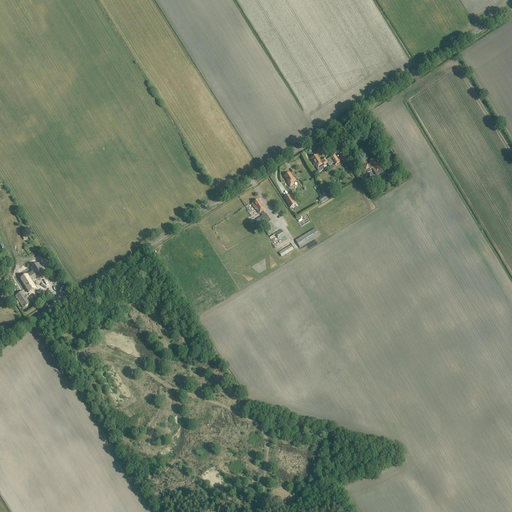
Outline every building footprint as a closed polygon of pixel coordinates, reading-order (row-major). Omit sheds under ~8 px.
[(340,157),(344,163),(345,162),(346,163),(348,162),(347,160),(348,160),(345,154),(340,157)] [(386,157),(390,164),(394,161),(390,154),(386,157)] [(329,166),(334,163),(335,166),(340,163),(335,155),(326,161),(324,158),(320,161),(317,156),(311,160),(318,170),(328,163),(329,166)] [(375,174),(381,170),(378,164),(376,165),(374,161),(370,163),(371,164),(369,165),(371,169),(372,168),(375,174)] [(293,183),(296,181),(294,178),(293,179),(290,173),(284,177),(288,182),(287,183),(290,187),(294,184),(293,183)] [(291,208),(296,204),(290,195),(285,198),(291,208)] [(276,231),(274,227),(265,214),(264,215),(262,212),(265,210),(261,205),(261,206),(257,200),(251,205),(254,210),(255,209),(259,214),(261,217),(259,218),(262,222),(260,223),(268,236),(276,231)] [(285,236),(281,229),(269,236),(272,243),(282,237),(282,238),(285,236)] [(300,248),(319,236),(315,229),(295,241),(300,248)] [(281,257),(293,250),(291,246),(279,253),(281,257)] [(29,296),(38,290),(33,282),(37,280),(38,281),(46,276),(40,265),(31,271),(33,274),(20,282),(29,296)]
